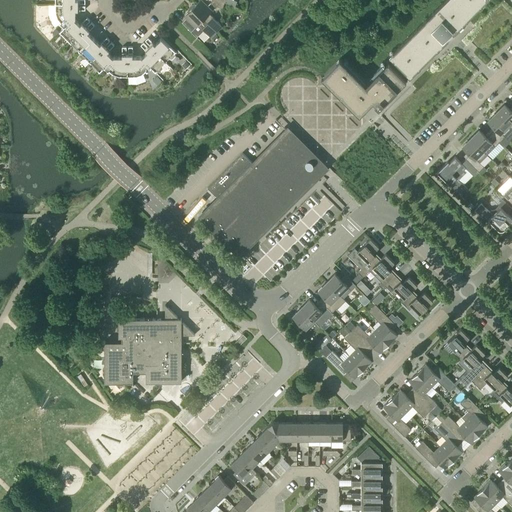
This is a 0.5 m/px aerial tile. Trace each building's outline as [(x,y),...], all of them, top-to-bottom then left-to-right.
[(191,6),(217,31),(222,26),(210,13),(212,10),(202,0),(199,0),(196,4),(195,3),(191,6)] [(453,35),(487,0),(449,0),(391,58),(411,77),(449,38),(450,39),(454,36),(453,35)] [(56,12),(58,19),(59,20),(61,22),(59,23),(64,28),(74,18),(75,18),(76,18),(76,9),(85,9),(85,4),(56,4),(56,12)] [(217,31),(191,6),(188,10),(189,11),(184,16),(186,18),(182,22),(197,37),(204,30),(211,37),(217,31)] [(64,28),(60,32),(61,33),(60,36),(63,39),(66,38),(70,42),(91,21),(87,17),(80,24),(75,18),(74,18),(64,28)] [(78,50),(80,52),(94,38),(88,31),(95,25),(91,21),(70,42),(73,45),(73,48),(75,51),(78,50)] [(86,58),(89,61),(111,41),(107,37),(100,44),(94,38),(80,52),(81,53),(80,56),(83,58),(86,58)] [(148,37),(145,41),(166,62),(169,58),(172,59),(175,56),(174,53),(175,52),(177,54),(177,53),(161,37),(155,44),(148,37)] [(114,44),(111,41),(89,61),(93,65),(92,68),(95,71),(98,70),(99,71),(103,67),(113,56),(108,51),(114,44)] [(162,65),(166,62),(145,41),(141,44),(147,51),(142,56),(152,67),(156,71),(157,70),(160,71),(163,68),(162,65)] [(119,75),(127,75),(128,46),(122,46),(122,56),(114,56),(113,56),(103,67),(108,71),(109,70),(111,71),(112,73),(119,75)] [(147,71),(152,67),(142,56),(141,56),(133,56),(133,46),(128,46),(127,75),(136,75),(143,73),(144,71),(146,70),(147,71)] [(406,81),(386,61),(365,83),(340,58),(322,76),(360,114),(373,100),(379,106),(380,105),(382,108),(386,103),(385,102),(406,81)] [(511,111),(505,104),(496,112),(511,127),(511,111)] [(491,132),(500,141),(505,146),(508,144),(510,141),(511,137),(511,136),(511,127),(496,112),(488,120),(496,128),(491,132)] [(313,157),(310,156),(310,154),(296,140),(297,139),(285,127),(284,127),(287,130),(254,164),(243,152),(208,187),(219,198),(202,215),(223,236),(224,235),(230,241),(245,241),(252,234),(253,234),(307,180),(306,180),(313,173),(312,170),(315,168),(316,166),(317,162),(315,160),(313,157)] [(479,129),(471,137),(487,154),(500,141),(491,132),(487,137),(479,129)] [(480,162),(487,154),(471,137),(463,146),(470,153),(466,158),(479,171),(482,174),(487,169),(480,162)] [(474,176),(479,171),(466,158),(461,162),(455,156),(450,162),(448,160),(437,171),(437,170),(437,171),(440,174),(439,176),(446,181),(461,195),(468,188),(458,178),(465,171),(464,170),(466,168),(474,176)] [(335,172),(330,167),(325,171),(330,176),(335,172)] [(494,177),(491,180),(496,186),(499,182),(494,177)] [(511,184),(502,194),(504,196),(511,204),(511,184)] [(486,200),(482,204),(481,203),(475,209),(494,228),(496,226),(497,228),(500,230),(502,230),(505,228),(510,223),(509,222),(511,219),(511,217),(507,212),(511,207),(503,199),(498,204),(501,206),(496,211),(494,209),(492,209),(490,211),(486,207),(489,204),(486,200)] [(358,272),(362,276),(363,276),(370,270),(380,259),(375,255),(376,254),(374,252),(379,246),(370,238),(357,251),(354,248),(348,255),(361,268),(358,272)] [(117,250),(107,257),(110,262),(121,256),(117,250)] [(386,253),(380,259),(370,270),(382,282),(379,284),(383,288),(385,285),(395,275),(391,270),(391,269),(389,267),(395,262),(386,253)] [(335,273),(327,281),(340,294),(347,286),(351,290),(356,285),(347,276),(343,281),(335,273)] [(397,291),(404,298),(411,291),(418,285),(409,276),(403,282),(401,279),(400,280),(395,275),(385,285),(394,294),(397,291)] [(345,300),(340,294),(327,281),(319,290),(326,297),(322,302),(333,313),(333,312),(332,312),(336,307),(337,308),(345,300)] [(411,291),(404,298),(401,301),(410,309),(413,306),(420,313),(433,300),(424,292),(419,297),(417,295),(416,296),(411,291)] [(376,296),(372,300),(377,305),(381,301),(376,296)] [(310,299),(301,307),(320,325),(333,313),(322,302),(317,306),(310,299)] [(119,318),(119,328),(119,336),(122,336),(122,341),(105,341),(105,382),(133,382),(133,371),(146,371),(146,381),(182,381),(182,343),(190,343),(190,342),(183,342),(183,339),(182,339),(182,338),(177,338),(178,334),(182,334),(195,334),(165,304),(165,322),(161,322),(161,318),(161,316),(158,316),(157,310),(157,318),(119,318)] [(375,330),(389,344),(398,335),(391,328),(395,324),(375,304),(368,311),(381,324),(375,330)] [(320,325),(301,307),(293,315),(301,323),(296,327),(305,336),(309,332),(312,334),(320,325)] [(350,321),(346,326),(351,331),(356,326),(350,321)] [(358,324),(356,326),(351,331),(369,349),(373,345),(381,352),(389,344),(375,330),(370,325),(364,331),(358,324)] [(356,349),(350,355),(364,369),(372,361),(365,353),(369,349),(351,331),(346,326),(340,332),(345,337),(344,338),(356,349)] [(452,352),(460,360),(463,357),(470,350),(465,345),(466,344),(464,342),(469,337),(461,328),(448,341),(455,348),(452,352)] [(243,334),(235,342),(238,346),(247,337),(243,334)] [(476,344),(470,350),(463,357),(471,364),(467,367),(476,376),(486,366),(481,361),(482,360),(480,358),(485,352),(476,344)] [(344,361),(339,356),(332,350),(325,357),(344,375),(348,371),(355,378),(364,369),(350,355),(344,361)] [(417,372),(432,386),(438,380),(449,391),(456,384),(438,366),(433,371),(426,363),(417,372)] [(488,381),(495,388),(502,381),(508,375),(499,367),(494,372),(492,370),(491,371),(486,366),(476,376),(472,380),(480,389),(488,381)] [(416,388),(412,392),(430,410),(437,403),(426,392),(432,386),(417,372),(409,381),(416,388)] [(506,386),(502,381),(495,388),(492,391),(502,402),(505,399),(511,405),(511,385),(510,388),(507,385),(506,386)] [(423,417),(430,410),(412,392),(408,396),(401,389),(392,397),(406,412),(412,406),(423,417)] [(472,414),(466,420),(480,434),(488,426),(481,419),(486,414),(467,396),(460,403),(472,414)] [(404,436),(411,429),(400,418),(406,412),(392,397),(383,406),(391,413),(386,418),(404,436)] [(437,404),(431,411),(436,416),(442,409),(437,404)] [(479,438),(478,436),(480,434),(466,420),(460,426),(448,415),(441,421),(460,440),(464,436),(472,444),(479,438)] [(436,416),(432,420),(437,426),(441,421),(436,416)] [(276,443),(280,439),(272,421),(268,426),(268,427),(264,431),(276,443)] [(279,421),(272,421),(280,439),(284,439),(284,422),(279,422),(279,421)] [(446,439),(440,446),(454,460),(463,451),(456,444),(460,440),(441,421),(437,426),(435,428),(446,439)] [(284,439),(296,439),(296,422),(284,422),(284,439)] [(308,422),(296,422),(296,439),(308,439),(308,422)] [(308,439),(319,439),(319,422),(308,422),(308,439)] [(331,422),(319,422),(319,439),(331,439),(331,422)] [(343,422),(331,422),(331,439),(342,439),(342,440),(351,440),(351,424),(343,424),(343,422)] [(264,431),(255,439),(267,451),(276,443),(264,431)] [(267,451),(255,439),(247,447),(259,459),(267,451)] [(454,460),(440,446),(434,452),(423,440),(416,447),(434,466),(439,461),(446,468),(454,460)] [(352,473),(352,474),(361,474),(382,474),(382,473),(381,473),(381,470),(382,470),(382,461),(379,461),(379,456),(380,456),(369,445),(357,457),(361,461),(361,469),(352,469),(352,473)] [(259,459),(247,447),(239,455),(251,467),(259,459)] [(281,453),(275,459),(279,462),(285,456),(281,453)] [(237,470),(234,474),(244,484),(256,472),(251,467),(239,455),(231,464),(237,470)] [(506,478),(502,482),(511,491),(511,466),(508,462),(506,464),(505,463),(498,470),(506,478)] [(278,478),(281,475),(273,467),(270,470),(278,478)] [(382,474),(361,474),(361,481),(352,481),(352,485),(352,486),(361,486),(382,486),(382,485),(381,485),(381,482),(382,482),(382,474)] [(223,495),(235,483),(227,476),(224,479),(220,475),(211,483),(223,495)] [(270,486),(273,483),(265,475),(262,478),(270,486)] [(485,486),(482,488),(497,502),(503,496),(511,505),(511,491),(502,482),(498,486),(490,478),(483,484),(485,486)] [(223,495),(211,483),(203,491),(215,503),(223,495)] [(258,498),(262,494),(265,491),(260,486),(253,493),(258,498)] [(352,498),(361,498),(383,498),(383,497),(381,497),(381,494),(382,494),(382,486),(361,486),(361,493),(352,493),(352,497),(352,498)] [(497,502),(482,488),(474,496),(481,504),(476,508),(479,511),(494,511),(490,508),(497,502)] [(195,499),(207,511),(215,503),(203,491),(195,499)] [(239,501),(247,509),(250,506),(254,502),(246,494),(239,501)] [(352,510),(361,510),(383,510),(383,509),(381,509),(381,506),(383,506),(383,498),(361,498),(361,505),(352,505),(352,509),(352,510)] [(187,508),(190,511),(191,511),(206,511),(207,511),(195,499),(187,508)]
